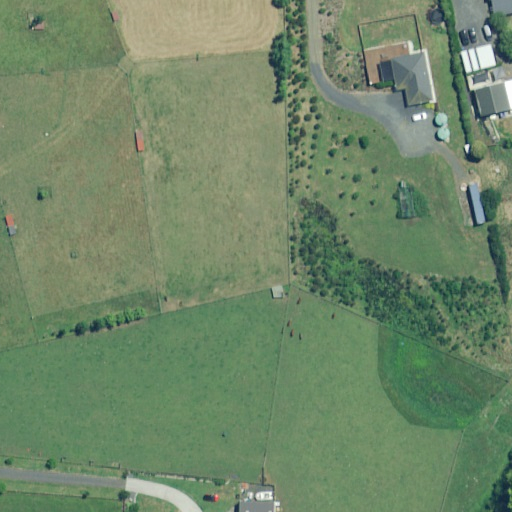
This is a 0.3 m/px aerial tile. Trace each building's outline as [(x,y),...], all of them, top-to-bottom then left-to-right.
[(511,0),(486,0),(487,0),(490,0),(493,16),(511,13),(511,0)] [(482,57),(476,36),(458,41),(463,62),(482,57)] [(507,111),(502,85),(473,91),(478,117),(507,111)] [(284,297),(281,285),(270,287),(272,299),(284,297)] [(271,511),(272,502),(236,501),(235,511),(271,511)]
